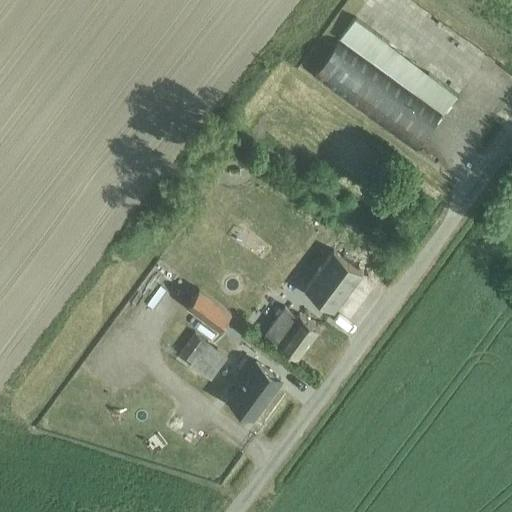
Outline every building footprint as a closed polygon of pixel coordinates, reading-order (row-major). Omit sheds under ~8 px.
[(416,89),(445,111),(458,93),(356,16),(341,36),(367,56),(414,92),(416,89)] [(313,72),(414,150),(440,116),(339,38),(313,72)] [(303,287),(332,308),(361,269),(332,248),(303,287)] [(187,305),(219,328),(231,311),(199,288),(187,305)] [(264,332),(298,356),(318,328),(298,313),(296,315),(284,305),(264,332)] [(195,332),(181,351),(192,359),(190,363),(191,363),(207,341),(195,332)] [(191,363),(201,371),(217,348),(207,341),(191,363)] [(217,348),(201,371),(210,378),(227,355),(217,348)] [(257,361),(228,399),(252,417),(281,379),(257,361)]
